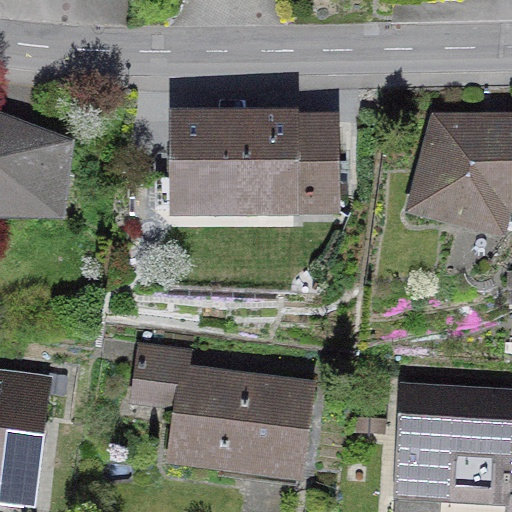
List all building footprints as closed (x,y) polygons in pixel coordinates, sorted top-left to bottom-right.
[(511,110),(431,112),(405,210),(506,236),(511,214),(511,213),(511,110)] [(184,131),(184,235),(350,235),(349,130),(184,131)] [(0,144),(0,237),(82,244),(90,152),(0,144)] [(326,398),(191,381),(177,488),(312,505),(326,398)] [(38,393),(0,387),(0,511),(51,511),(67,396),(38,393)] [(504,511),(511,419),(511,409),(511,402),(411,396),(403,511),(504,511)]
